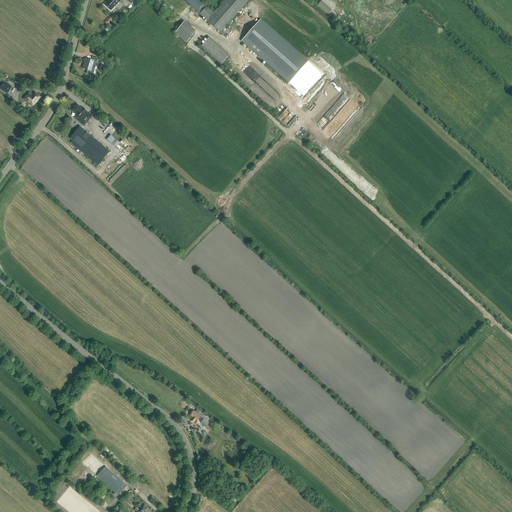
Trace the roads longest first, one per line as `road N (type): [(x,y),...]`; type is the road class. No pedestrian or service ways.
road 1 (tertiary): [(184,511),(192,487),(185,441),(0,280)]
road 2 (tertiary): [(0,179),(55,100),(86,0)]
